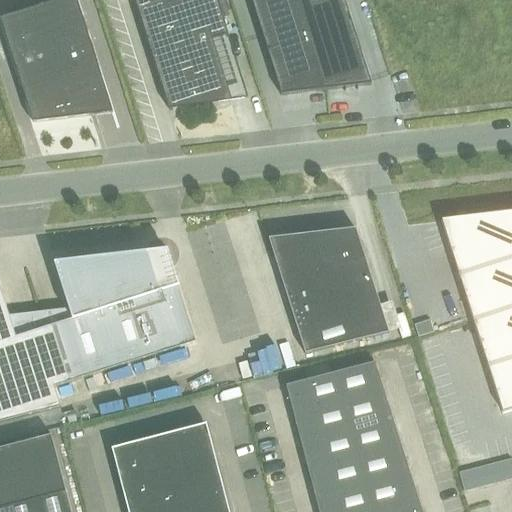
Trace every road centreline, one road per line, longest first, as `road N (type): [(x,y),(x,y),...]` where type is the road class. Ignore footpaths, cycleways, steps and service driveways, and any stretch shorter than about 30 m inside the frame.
road 1 (unclassified): [(0,192),(511,132)]
road 2 (unknown): [(105,511),(93,438),(129,409),(179,395),(209,405),(222,425),(252,511)]
